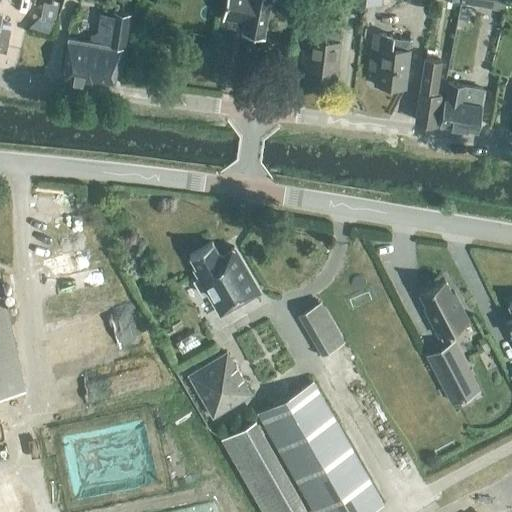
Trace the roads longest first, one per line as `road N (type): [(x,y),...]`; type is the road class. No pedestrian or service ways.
road 1 (tertiary): [(511,236),(245,190)]
road 2 (unclassified): [(256,110),(0,76)]
road 3 (unclassified): [(511,143),(256,110)]
road 4 (tertiary): [(245,190),(0,161)]
